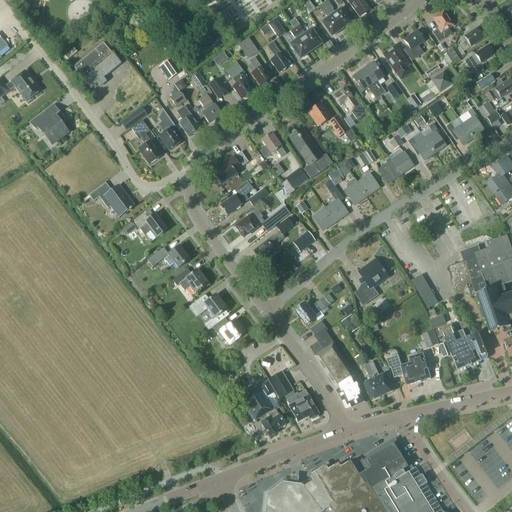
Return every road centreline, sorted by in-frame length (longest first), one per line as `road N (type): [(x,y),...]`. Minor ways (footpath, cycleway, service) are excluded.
road 1 (residential): [(266,310),(366,225),(511,135)]
road 2 (residential): [(421,0),(202,153),(189,176)]
road 3 (residential): [(189,176),(153,187),(137,182),(28,40)]
road 4 (residential): [(189,176),(198,222),(266,310)]
road 5 (residential): [(266,310),(345,431)]
road 6 (tertiary): [(219,478),(345,431)]
